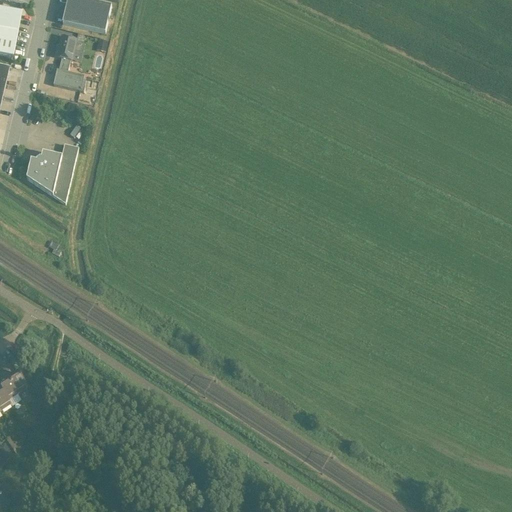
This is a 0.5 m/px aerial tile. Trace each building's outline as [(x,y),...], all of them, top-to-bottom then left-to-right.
[(69,0),(64,25),(107,35),(113,8),(78,0),(69,0)] [(0,56),(13,59),(21,15),(0,10),(0,56)] [(58,59),(62,60),(62,64),(70,66),(71,62),(72,63),(77,42),(62,38),(58,59)] [(99,41),(98,48),(107,50),(108,43),(99,41)] [(85,78),(68,74),(70,66),(62,64),(59,72),(58,72),(54,87),(84,94),(86,89),(82,88),(85,78)] [(0,110),(9,71),(0,68),(0,110)] [(65,147),(63,159),(44,154),(42,160),(41,159),(37,162),(37,163),(32,162),(27,181),(67,207),(80,150),(65,147)] [(10,378),(6,380),(17,396),(27,389),(16,374),(10,378)] [(3,383),(0,384),(0,391),(7,402),(17,396),(6,380),(3,383)] [(0,412),(0,413),(10,406),(7,402),(0,391),(0,412)] [(8,450),(14,447),(8,438),(3,442),(8,450)] [(7,449),(0,454),(4,459),(6,462),(12,457),(7,449)] [(4,459),(0,461),(0,466),(4,473),(10,469),(6,462),(4,459)]
